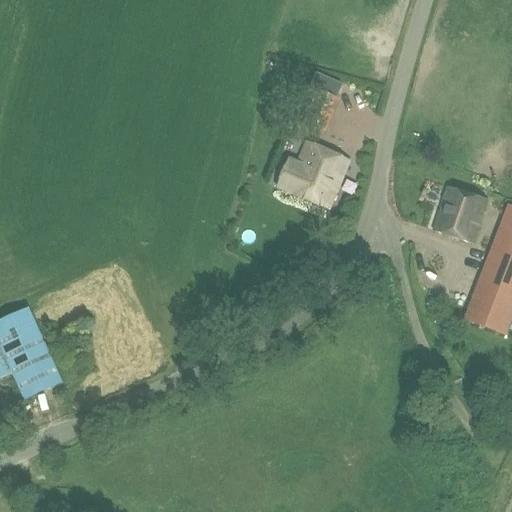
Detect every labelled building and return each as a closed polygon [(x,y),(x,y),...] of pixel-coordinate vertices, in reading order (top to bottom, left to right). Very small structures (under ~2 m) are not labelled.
[(303,124),(323,133),(338,100),(318,91),(303,124)] [(274,128),(280,114),(269,109),(263,123),(274,128)] [(329,210),(349,162),(306,144),(298,164),(289,160),(277,189),(329,210)] [(472,244),(487,201),(448,188),(434,231),(472,244)] [(511,209),(466,320),(503,336),(506,329),(511,314),(511,209)] [(0,379),(13,373),(25,399),(25,400),(62,383),(28,310),(0,322),(0,379)] [(424,436),(416,430),(412,435),(420,441),(424,436)]
